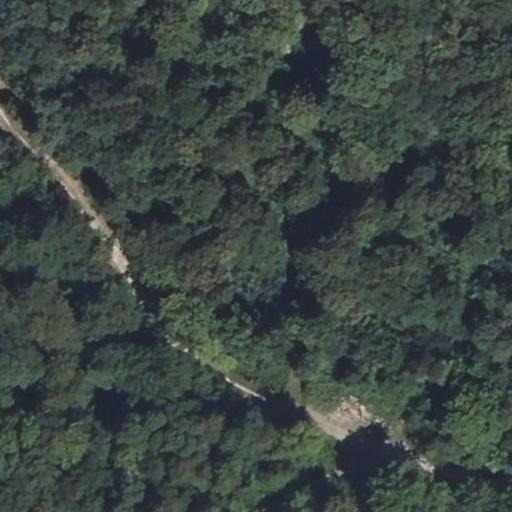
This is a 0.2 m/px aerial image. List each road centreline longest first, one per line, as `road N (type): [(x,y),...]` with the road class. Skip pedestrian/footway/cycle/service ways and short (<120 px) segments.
road 1 (track): [(511,489),(295,414),(189,356),(150,315),(104,237),(0,105)]
road 2 (track): [(269,511),(403,454)]
